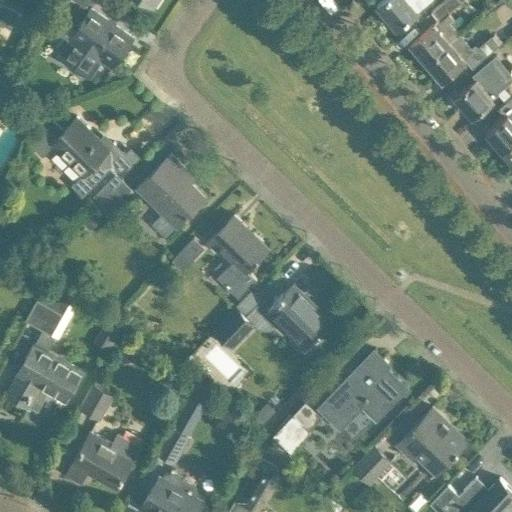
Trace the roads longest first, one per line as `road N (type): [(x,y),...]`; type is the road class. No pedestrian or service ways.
road 1 (residential): [(511,407),(164,73),(210,0)]
road 2 (residential): [(511,232),(321,0)]
